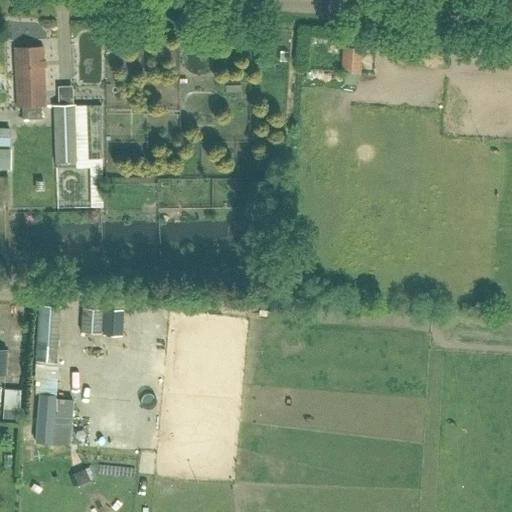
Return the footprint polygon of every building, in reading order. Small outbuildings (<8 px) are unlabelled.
[(43,107),(41,47),(14,48),(16,108),(43,107)] [(339,71),(344,72),(343,82),(353,83),(354,73),(356,73),(358,49),(342,47),(339,71)] [(315,89),(331,89),(331,77),(315,76),(315,89)] [(73,104),(52,105),(54,163),(75,163),(73,104)] [(0,168),(10,169),(11,148),(0,147),(0,168)] [(35,367),(55,369),(59,307),(39,305),(35,367)] [(82,308),(80,332),(99,333),(101,309),(82,308)] [(103,309),(102,333),(121,335),(122,310),(103,309)] [(50,406),(50,382),(31,383),(31,434),(67,434),(67,406),(50,406)] [(21,389),(4,388),(2,418),(19,419),(21,389)]
